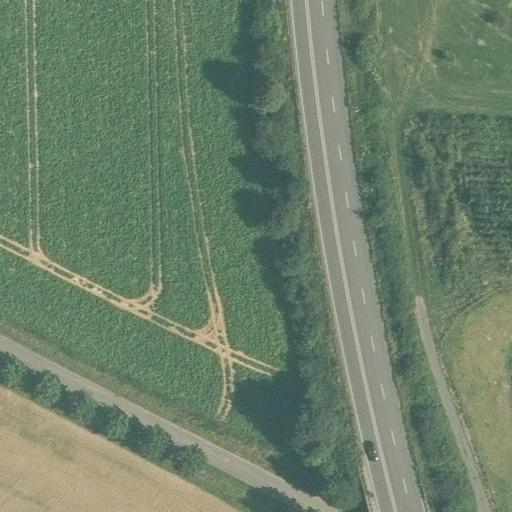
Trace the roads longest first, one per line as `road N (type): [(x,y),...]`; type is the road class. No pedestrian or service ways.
road 1 (track): [(481,511),(414,272),(381,0)]
road 2 (trunk): [(404,511),(335,197),(311,0)]
road 3 (tertiary): [(0,341),(328,511)]
